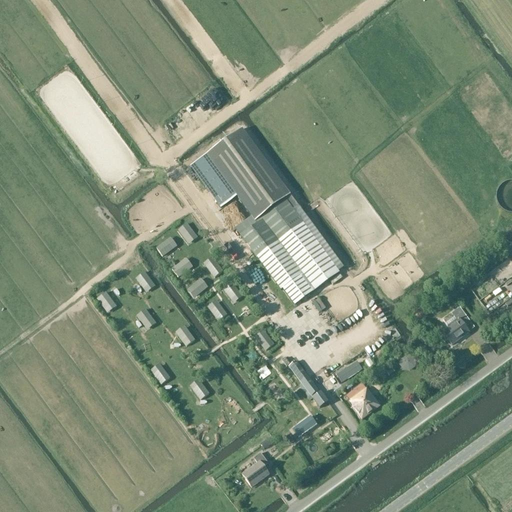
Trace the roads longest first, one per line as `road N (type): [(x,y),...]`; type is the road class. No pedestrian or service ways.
road 1 (unclassified): [(293,511),(511,351)]
road 2 (tertiary): [(389,511),(511,421)]
